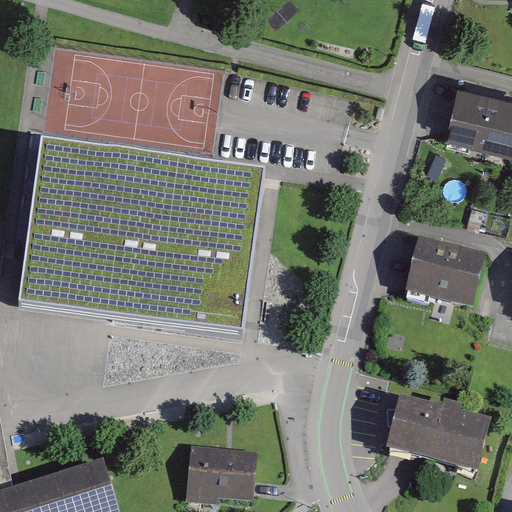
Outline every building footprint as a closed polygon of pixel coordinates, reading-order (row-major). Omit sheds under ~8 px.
[(511,93),(461,82),(448,140),(511,154),(511,93)] [(264,178),(49,150),(29,309),(243,337),(264,178)] [(486,252),(417,235),(403,289),(472,307),(486,252)] [(0,374),(0,445),(4,445),(12,445),(0,374)] [(496,415),(400,392),(385,450),(481,474),(496,415)] [(4,445),(0,445),(0,493),(13,489),(4,445)] [(269,456),(198,450),(192,505),(264,511),(269,456)] [(0,493),(0,511),(117,511),(103,462),(13,489),(0,493)]
